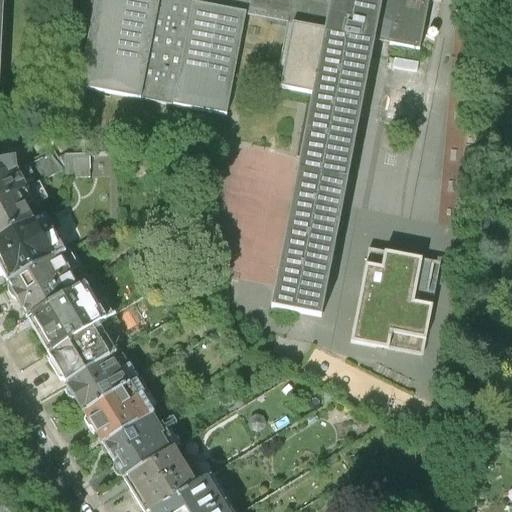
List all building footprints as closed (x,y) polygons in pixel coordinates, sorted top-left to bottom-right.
[(319,320),(370,51),(372,41),(381,43),(419,50),(428,0),(80,0),(77,19),(90,22),(77,88),(139,100),(171,106),(224,116),(228,95),(237,46),(244,11),(282,19),(291,20),(278,91),(312,98),(300,159),(276,285),(271,311),(319,320)] [(18,166),(15,169),(23,187),(66,169),(66,179),(92,181),(91,155),(68,156),(60,146),(18,166)] [(0,200),(23,187),(15,169),(18,166),(18,155),(5,158),(0,160),(0,200)] [(0,200),(0,237),(37,216),(23,187),(0,200)] [(0,237),(0,262),(11,282),(59,254),(37,216),(0,237)] [(11,282),(28,314),(76,286),(77,268),(84,264),(73,245),(59,254),(11,282)] [(441,263),(369,249),(350,344),(422,359),(441,263)] [(28,314),(50,351),(99,323),(105,319),(83,282),(76,286),(28,314)] [(50,351),(66,385),(115,356),(99,323),(50,351)] [(66,385),(83,413),(132,384),(115,356),(66,385)] [(83,413),(105,447),(154,418),(132,384),(83,413)] [(105,447),(123,478),(172,449),(154,418),(105,447)] [(123,478),(146,511),(147,511),(196,483),(172,449),(123,478)] [(147,511),(234,511),(212,474),(196,483),(147,511)]
